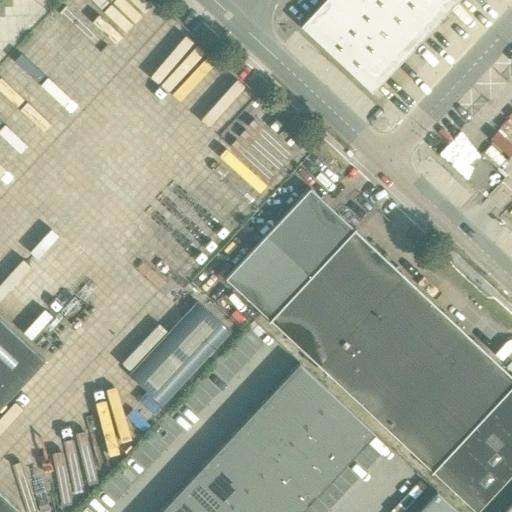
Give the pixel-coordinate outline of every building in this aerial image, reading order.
[(332,0),(324,0),(314,11),(350,44),(364,29),(332,0)] [(361,0),(332,0),(364,29),(377,15),(361,0)] [(390,0),(361,0),(377,15),(391,0),(390,0)] [(377,15),(364,29),(399,63),(427,33),(391,0),(377,15)] [(449,0),(391,0),(427,33),(454,4),(449,0)] [(300,26),(336,59),(350,44),(314,11),(300,26)] [(350,44),(336,59),(371,92),(399,63),(364,29),(350,44)] [(511,142),(499,129),(481,144),(499,164),(511,152),(511,142)] [(225,278),(266,317),(353,229),(309,188),(225,278)] [(269,320),(430,470),(511,384),(511,377),(354,230),(355,228),(354,228),(353,229),(266,317),(269,320),(268,321),(269,320)] [(128,375),(161,406),(230,332),(197,302),(128,375)] [(0,511),(17,511),(19,511),(0,493),(0,408),(44,361),(0,319),(0,511)] [(301,511),(374,433),(298,362),(287,375),(253,411),(179,490),(158,511),(301,511)] [(511,384),(430,470),(431,471),(430,472),(431,473),(432,472),(475,511),(476,511),(511,473),(511,384)] [(458,511),(436,491),(415,511),(458,511)] [(511,511),(511,503),(503,511),(511,511)]
